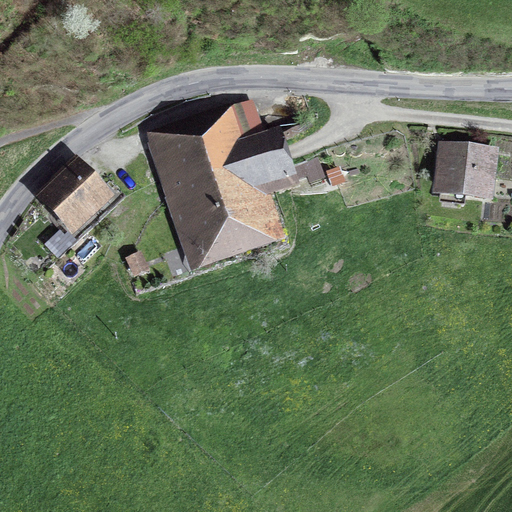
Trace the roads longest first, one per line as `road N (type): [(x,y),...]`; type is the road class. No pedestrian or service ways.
road 1 (tertiary): [(511,88),(257,76),(172,89),(76,141),(0,224)]
road 2 (track): [(347,80),(376,111),(511,127)]
